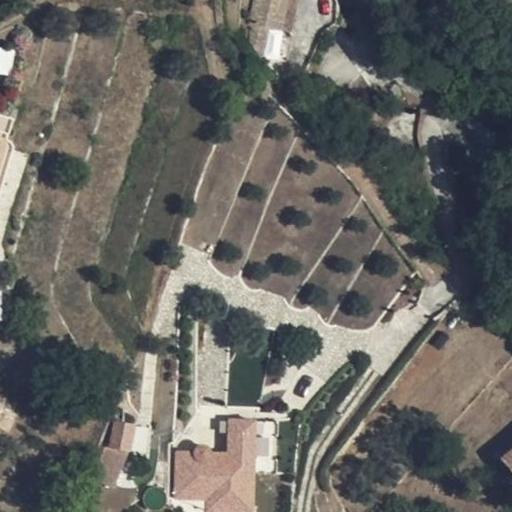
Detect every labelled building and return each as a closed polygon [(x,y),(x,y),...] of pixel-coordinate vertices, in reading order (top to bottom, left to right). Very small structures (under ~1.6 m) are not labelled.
[(255,0),(250,25),(280,31),(286,0),(255,0)] [(297,0),(286,0),(280,31),(290,33),(297,0)] [(361,72),(334,40),(328,49),(318,75),(336,89),(361,72)] [(393,116),(361,72),(336,89),(378,126),(393,116)] [(225,448),(174,449),(174,499),(203,499),(202,511),(254,511),(254,418),(225,418),(225,448)] [(135,425),(115,421),(110,447),(130,451),(135,425)] [(511,436),(498,449),(506,456),(503,458),(511,469),(511,436)]
